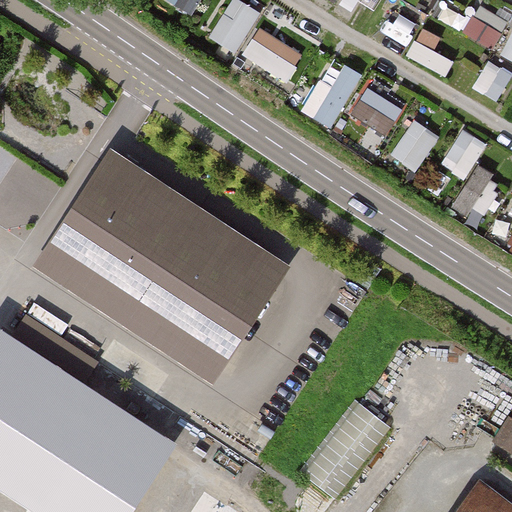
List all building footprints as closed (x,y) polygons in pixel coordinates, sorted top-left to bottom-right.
[(173,0),(197,13),(203,0),(173,0)] [(251,0),(234,0),(213,34),(240,50),(266,9),(251,0)] [(344,0),(339,9),(355,18),(365,0),(376,6),(379,0),(344,0)] [(501,44),(511,12),(478,1),(467,33),(501,44)] [(399,2),(384,31),(411,45),(426,16),(399,2)] [(291,80),(309,53),(265,23),(247,50),(291,80)] [(411,55),(451,71),(458,55),(440,48),(446,32),(424,24),(411,55)] [(503,98),(511,77),(511,69),(489,59),(477,86),(503,98)] [(349,60),(337,84),(323,76),(306,108),(337,124),(367,69),(349,60)] [(390,131),(407,104),(373,82),(355,109),(390,131)] [(420,168),(444,132),(418,115),(394,151),(420,168)] [(475,175),(488,136),(462,126),(448,165),(475,175)] [(458,195),(482,213),(507,180),(483,162),(458,195)] [(277,274),(109,163),(49,258),(214,367),(277,274)] [(30,310),(17,331),(91,378),(105,357),(30,310)] [(132,511),(175,445),(0,333),(0,488),(37,511),(132,511)] [(390,429),(359,404),(303,476),(335,500),(390,429)] [(511,445),(511,423),(500,442),(510,449),(511,445)] [(511,511),(511,505),(482,483),(459,511),(511,511)]
